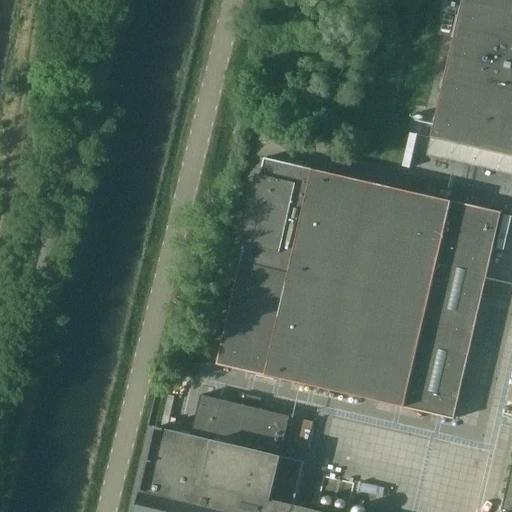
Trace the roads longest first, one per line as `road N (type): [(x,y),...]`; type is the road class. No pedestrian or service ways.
road 1 (unclassified): [(231,0),(106,511)]
road 2 (unknown): [(323,435),(474,462),(469,511)]
